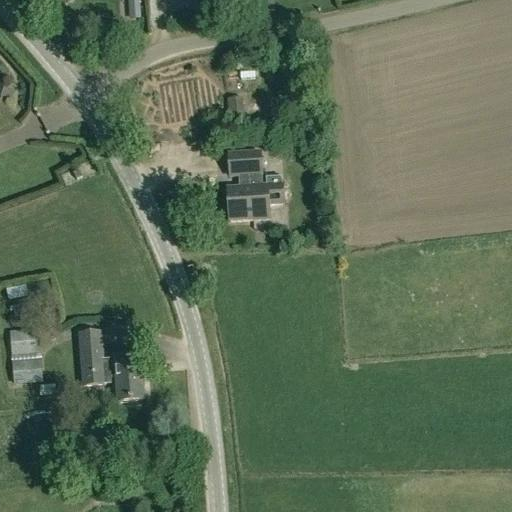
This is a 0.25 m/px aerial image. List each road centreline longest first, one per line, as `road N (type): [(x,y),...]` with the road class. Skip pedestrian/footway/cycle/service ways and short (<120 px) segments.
road 1 (tertiary): [(214,511),(199,352),(176,274),(134,181),(82,96)]
road 2 (unclassified): [(82,96),(177,45),(384,0)]
road 3 (tertiary): [(82,96),(0,3)]
